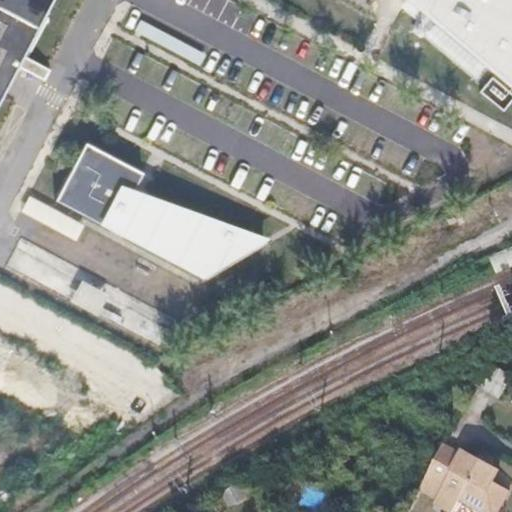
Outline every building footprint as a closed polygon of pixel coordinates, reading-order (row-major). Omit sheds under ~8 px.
[(0,0),(0,97),(49,0),(0,0)] [(511,0),(408,0),(511,87),(511,0)] [(144,171),(87,142),(59,200),(115,228),(120,216),(134,223),(129,234),(204,272),(226,259),(222,258),(224,251),(234,254),(264,235),(134,190),(144,171)] [(74,238),(83,223),(29,194),(21,209),(74,238)] [(162,345),(177,315),(19,237),(4,267),(162,345)] [(491,381),(479,375),(462,407),(475,413),(491,381)] [(443,445),(419,491),(436,499),(434,504),(449,511),(452,511),(459,501),(481,511),(491,511),(494,507),(499,510),(509,493),(492,484),(498,472),(462,453),(461,455),(443,445)] [(0,511),(27,511),(51,497),(31,468),(0,488),(0,511)] [(223,490),(231,504),(246,495),(238,481),(223,490)]
